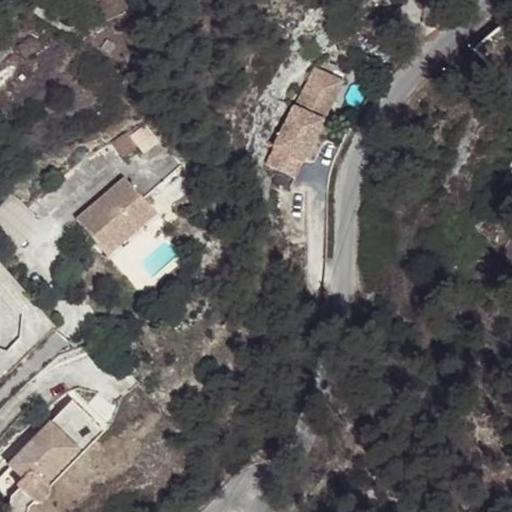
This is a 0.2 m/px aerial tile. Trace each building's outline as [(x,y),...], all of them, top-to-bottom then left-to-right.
[(297,178),(344,82),(315,67),(267,163),(297,178)] [(142,122),(110,140),(123,162),(155,144),(142,122)] [(118,180),(71,222),(102,258),(149,216),(118,180)] [(0,202),(0,232),(17,247),(41,219),(10,192),(0,202)] [(75,398),(18,466),(34,479),(27,488),(29,489),(45,503),(57,488),(51,483),(82,446),(78,442),(99,418),(75,398)] [(82,446),(51,483),(57,488),(109,426),(99,418),(78,442),(82,446)] [(45,503),(29,489),(22,498),(19,511),(39,511),(40,509),(45,503)]
